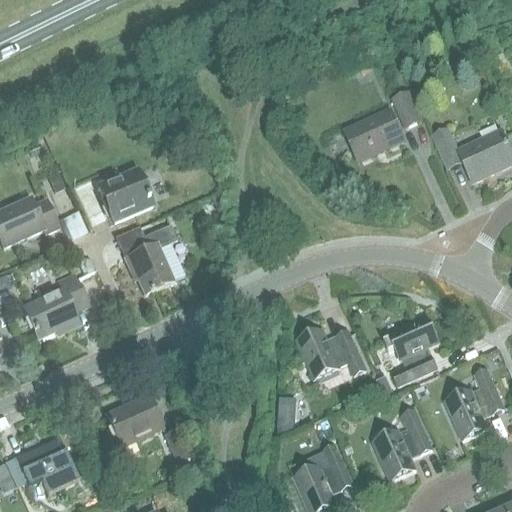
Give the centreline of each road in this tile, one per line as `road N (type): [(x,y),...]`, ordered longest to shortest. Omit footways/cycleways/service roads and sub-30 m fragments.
road 1 (residential): [(467,274),(416,257),(367,255),(307,273),(141,352)]
road 2 (residential): [(141,352),(0,413)]
